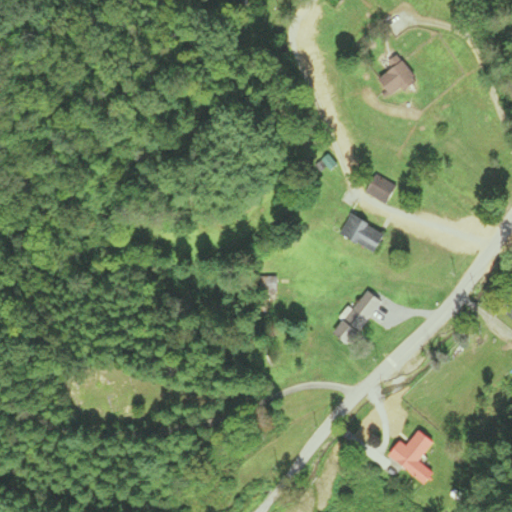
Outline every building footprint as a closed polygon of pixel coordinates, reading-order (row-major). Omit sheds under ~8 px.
[(413,80),(395,54),(379,65),(384,72),(374,79),(387,98),(413,80)] [(385,205),(396,187),(374,174),(364,193),(385,205)] [(382,235),(350,214),(336,236),(368,257),(382,235)] [(329,333),(343,346),(381,304),(367,291),(329,333)] [(511,323),(511,304),(503,314),(511,323)] [(432,474),(417,463),(432,443),(417,431),(404,448),(397,442),(385,457),(423,486),(432,474)]
